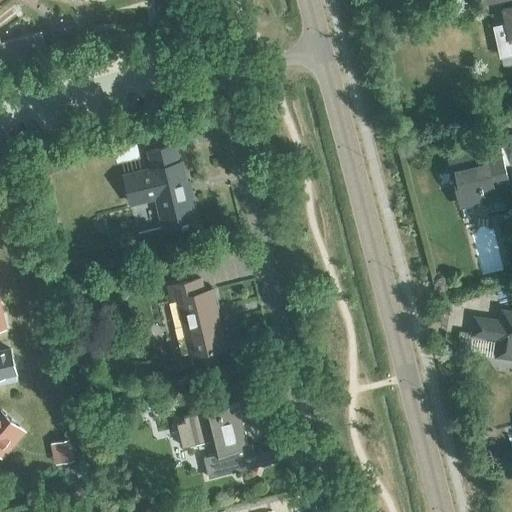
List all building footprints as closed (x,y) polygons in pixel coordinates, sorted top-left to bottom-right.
[(511,7),(503,9),(511,50),(511,7)] [(495,129),(508,126),(505,113),(492,116),(495,129)] [(510,164),(511,163),(511,135),(510,136),(510,144),(500,147),(500,146),(447,159),(459,204),(476,200),(477,204),(498,199),(497,197),(511,193),(504,165),(510,164)] [(181,162),(178,163),(174,146),(149,152),(153,169),(125,176),(132,204),(156,198),(164,228),(195,220),(181,162)] [(212,289),(204,291),(201,278),(168,287),(171,300),(177,298),(191,356),(227,347),(212,289)] [(511,312),(503,311),(501,322),(475,318),(473,334),(499,337),(496,355),(511,357),(511,312)] [(0,376),(16,373),(10,349),(0,351),(0,376)] [(253,446),(250,447),(240,405),(240,404),(186,415),(187,420),(179,422),(184,445),(212,439),(215,454),(204,456),(208,477),(257,467),(253,446)] [(1,411),(0,411),(0,448),(19,427),(1,411)] [(58,443),(62,462),(74,459),(69,440),(58,443)]
